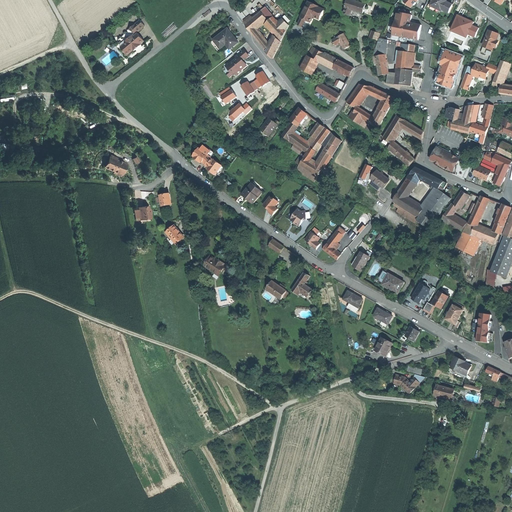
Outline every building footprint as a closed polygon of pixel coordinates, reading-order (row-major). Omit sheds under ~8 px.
[(363,14),(365,5),(364,5),(356,3),(347,0),(343,14),(349,16),(351,10),(356,12),(363,14)] [(434,10),(435,8),(430,6),(432,0),(429,0),(427,7),(434,10)] [(432,0),(430,6),(435,8),(441,11),(442,10),(448,13),(452,4),(445,1),(445,0),(432,0)] [(310,23),(312,19),(312,18),(315,17),(315,18),(319,20),(323,10),(317,8),(317,7),(308,3),(306,7),(305,7),(302,14),(303,14),(301,18),(301,19),(305,21),(310,23)] [(397,3),(389,18),(417,23),(423,8),(397,3)] [(259,44),(267,53),(269,48),(255,31),(264,24),(276,36),(275,37),(281,43),(288,27),(282,20),(277,25),(264,10),(250,21),(245,26),(259,44)] [(460,34),(461,32),(456,30),(460,20),(462,21),(464,18),(464,16),(460,15),(453,31),(460,34)] [(382,32),(410,36),(417,23),(389,18),(382,32)] [(467,19),(464,18),(462,21),(460,20),(456,30),(461,32),(468,35),(468,33),(475,36),(478,28),(472,25),(472,23),(470,22),(471,21),(467,19)] [(130,36),(131,37),(134,35),(135,36),(138,33),(145,28),(139,20),(120,35),(122,38),(124,37),(125,39),(130,36)] [(211,43),(218,52),(227,45),(230,49),(239,43),(234,36),(229,29),(211,43)] [(494,32),(489,30),(483,44),(493,48),(494,46),(496,47),(498,42),(496,42),(497,40),(499,33),(494,32)] [(372,31),(369,38),(377,41),(380,34),(372,31)] [(138,48),(142,45),(141,43),(144,41),(138,33),(135,36),(134,35),(131,37),(125,41),(127,43),(121,47),(127,55),(133,50),(134,51),(138,48)] [(343,34),(332,41),(335,46),(340,43),(344,50),(347,48),(350,46),(343,34)] [(378,42),(373,57),(385,55),(385,43),(386,43),(387,35),(381,34),(379,42),(378,42)] [(267,53),(273,60),(281,43),(275,37),(269,48),(267,53)] [(365,52),(373,55),(377,41),(369,38),(365,52)] [(402,44),(401,52),(409,52),(410,45),(403,44),(402,44)] [(491,55),(493,49),(483,46),(481,51),(491,55)] [(248,54),(245,50),(240,55),(239,54),(235,57),(237,59),(236,60),(236,61),(233,64),(232,72),(231,72),(234,75),(236,73),(238,75),(242,72),(242,69),(247,66),(243,62),(250,57),(248,54)] [(321,62),(334,69),(338,61),(339,60),(325,54),(325,55),(316,50),(311,58),(308,57),(301,70),(312,76),(319,62),(320,63),(321,62)] [(463,57),(446,51),(443,57),(444,58),(442,65),(443,65),(440,73),(441,73),(438,83),(444,86),(445,84),(448,85),(452,86),(457,74),(456,74),(457,70),(458,71),(463,57)] [(401,52),(399,71),(406,72),(407,72),(407,70),(407,67),(409,52),(401,52)] [(385,55),(373,57),(375,65),(378,64),(380,76),(388,74),(389,74),(389,73),(385,55)] [(511,93),(511,84),(502,83),(510,62),(501,59),(499,66),(496,73),(492,86),(501,89),(500,92),(510,93),(511,93)] [(334,69),(350,77),(353,73),(354,69),(338,61),(334,69)] [(488,70),(496,73),(499,66),(489,63),(487,68),(476,64),(474,68),(475,69),(473,75),(478,77),(479,76),(482,77),(486,78),(488,70)] [(468,89),(473,75),(475,69),(474,68),(468,66),(461,87),(468,89)] [(401,85),(405,85),(406,72),(399,71),(399,75),(398,85),(401,85)] [(399,75),(389,73),(389,74),(388,74),(388,82),(398,85),(399,75)] [(337,103),(340,96),(335,93),(322,85),(312,77),(308,84),(317,92),(315,95),(324,101),(326,97),(337,103)] [(338,88),(343,91),(346,85),(341,82),(338,88)] [(378,129),(387,113),(380,109),(374,119),(358,109),(369,93),(384,100),(388,95),(381,92),(372,87),(360,85),(348,103),(356,108),(349,118),(360,125),(364,119),(369,122),(378,129)] [(340,96),(343,91),(338,88),(335,93),(340,96)] [(395,98),(388,95),(384,100),(380,109),(387,113),(395,98)] [(233,114),(231,116),(234,120),(245,111),(247,114),(253,108),(248,103),(244,107),(240,103),(231,112),(233,114)] [(486,117),(490,118),(494,105),(491,104),(486,103),(483,116),(486,117)] [(474,111),(475,105),(468,106),(466,117),(467,123),(458,121),(458,123),(453,122),(452,128),(461,130),(470,133),(471,130),(473,122),(472,122),(474,111)] [(452,119),(451,122),(453,122),(458,123),(458,121),(461,109),(457,109),(453,108),(451,117),(452,117),(452,119)] [(291,122),(293,124),(298,127),(307,115),(304,112),(300,110),(291,122)] [(423,138),(424,132),(398,115),(384,138),(393,144),(390,149),(398,156),(403,149),(394,141),(403,127),(423,138)] [(491,118),(490,118),(486,117),(484,125),(476,123),(473,122),(471,130),(477,132),(474,140),(484,143),(488,127),(489,127),(491,118)] [(504,131),(511,133),(511,119),(505,117),(503,123),(506,124),(504,131)] [(365,128),(369,122),(364,119),(360,125),(365,128)] [(262,131),(270,137),(278,126),(274,123),(270,120),(262,131)] [(284,137),(307,154),(326,128),(320,124),(311,136),(313,137),(308,143),(300,138),(294,134),(298,127),(293,124),(284,137)] [(326,129),(317,142),(321,145),(322,144),(328,138),(331,133),(326,129)] [(268,139),(270,137),(262,131),(260,133),(268,139)] [(335,136),(331,133),(328,138),(322,144),(327,149),(334,136),(335,136)] [(338,139),(334,136),(327,149),(325,152),(326,152),(333,156),(342,142),(338,139)] [(498,151),(511,157),(511,146),(511,147),(504,143),(502,142),(491,139),(489,146),(499,150),(498,151)] [(326,168),(333,156),(326,152),(318,165),(311,160),(321,145),(317,142),(306,157),(307,157),(300,166),(319,178),(322,171),(325,173),(328,169),(326,168)] [(203,146),(201,149),(208,155),(211,151),(203,146)] [(450,172),(452,168),(455,170),(458,163),(460,159),(456,156),(456,154),(440,146),(439,148),(438,147),(432,160),(433,161),(433,162),(438,165),(441,167),(445,170),(450,172)] [(208,155),(201,149),(200,149),(194,157),(197,160),(200,162),(204,163),(206,165),(211,158),(208,155)] [(416,159),(403,149),(398,156),(410,166),(413,163),(416,159)] [(485,158),(493,162),(496,155),(491,153),(488,152),(485,158)] [(493,162),(501,165),(503,166),(510,169),(511,163),(511,159),(497,153),(496,155),(493,162)] [(102,168),(114,171),(114,169),(105,166),(108,155),(107,154),(102,168)] [(296,164),(300,166),(307,157),(306,157),(302,154),(296,164)] [(114,157),(108,155),(105,166),(114,169),(114,171),(117,173),(121,174),(125,160),(114,157)] [(137,155),(132,158),(136,163),(140,160),(137,155)] [(214,160),(211,158),(206,165),(208,167),(208,168),(211,170),(216,175),(223,166),(215,160),(214,160)] [(360,177),(367,180),(374,166),(367,162),(360,177)] [(492,171),(479,165),(474,174),(481,177),(483,178),(488,180),(492,171)] [(495,182),(502,185),(508,172),(510,169),(503,166),(499,174),(495,182)] [(417,184),(418,184),(421,180),(433,186),(439,189),(441,186),(444,188),(448,183),(433,176),(416,168),(409,179),(417,184)] [(382,187),(384,188),(387,184),(390,180),(384,175),(382,173),(378,171),(372,179),(382,187)] [(497,173),(492,171),(488,180),(493,182),(497,173)] [(380,190),(382,187),(372,179),(370,183),(380,190)] [(419,218),(425,208),(423,207),(409,198),(417,184),(409,179),(393,201),(400,206),(419,218)] [(249,201),(252,204),(263,192),(252,183),(242,195),(245,198),(247,197),(250,200),(249,201)] [(442,192),(444,188),(441,186),(439,189),(437,193),(433,191),(423,207),(425,208),(426,209),(429,211),(442,192)] [(458,207),(461,209),(470,196),(466,193),(462,191),(454,205),(458,207)] [(452,198),(442,192),(429,211),(426,209),(418,221),(430,229),(452,198)] [(160,196),(162,206),(172,204),(171,194),(164,195),(160,196)] [(273,194),(270,197),(274,200),(275,199),(279,203),(280,201),(273,194)] [(482,196),(478,205),(485,208),(489,199),(485,198),(482,196)] [(269,212),(273,216),(278,209),(275,207),(279,203),(275,199),(274,200),(270,197),(263,205),(267,209),(268,208),(268,209),(269,209),(269,210),(270,211),(269,212)] [(138,206),(140,217),(150,216),(148,204),(143,205),(138,206)] [(452,215),(458,207),(454,205),(452,204),(447,211),(448,212),(442,220),(462,232),(467,224),(452,215)] [(496,223),(505,226),(511,208),(503,204),(496,223)] [(478,205),(469,224),(476,227),(472,235),(482,239),(495,244),(499,234),(502,235),(504,230),(505,226),(496,223),(493,231),(477,225),(485,208),(478,205)] [(416,223),(419,218),(400,206),(397,211),(416,223)] [(306,211),(302,212),(298,209),(295,215),(291,212),(288,217),(293,221),(295,223),(294,224),(299,227),(303,221),(307,220),(306,211)] [(469,224),(468,223),(464,232),(472,235),(476,227),(469,224)] [(168,231),(176,242),(184,236),(178,229),(175,225),(168,231)] [(340,228),(337,231),(343,236),(346,232),(340,228)] [(314,229),(312,232),(320,238),(322,235),(314,229)] [(348,231),(351,234),(350,235),(353,238),(357,235),(351,229),(348,231)] [(343,236),(337,231),(328,244),(334,248),(334,247),(337,243),(340,240),(343,236)] [(312,232),(305,241),(311,245),(313,246),(313,247),(316,250),(320,244),(317,242),(320,238),(312,232)] [(474,256),(482,239),(472,235),(464,232),(456,247),(474,256)] [(511,238),(504,236),(503,235),(499,246),(502,247),(492,272),(507,279),(511,267),(511,238)] [(281,252),(286,246),(275,239),(271,246),(281,252)] [(323,249),(337,260),(341,255),(334,248),(328,244),(323,249)] [(354,266),(362,271),(371,257),(362,252),(358,259),(354,266)] [(205,266),(221,276),(227,266),(226,265),(227,264),(222,261),(218,258),(217,260),(211,256),(205,266)] [(389,289),(398,294),(405,283),(384,271),(380,278),(385,281),(382,285),(389,289)] [(298,293),(301,288),(306,281),(308,278),(310,275),(306,272),(304,276),(294,290),(298,293)] [(268,289),(283,298),(285,295),(288,290),(285,288),(280,285),(274,280),(268,289)] [(310,294),(314,287),(307,282),(306,281),(301,288),(310,294)] [(417,302),(420,303),(423,297),(426,298),(431,289),(421,284),(412,299),(417,302)] [(432,287),(432,288),(431,289),(426,298),(423,297),(420,303),(426,307),(428,303),(436,289),(432,287)] [(355,294),(348,290),(343,299),(350,303),(358,307),(362,298),(355,294)] [(437,306),(441,308),(448,297),(442,293),(440,292),(433,303),(437,306)] [(359,308),(358,307),(350,303),(348,307),(357,312),(359,308)] [(434,306),(428,303),(426,307),(424,309),(430,313),(434,306)] [(451,322),(456,325),(458,321),(464,310),(463,310),(455,306),(454,305),(446,319),(451,322)] [(379,308),(374,316),(389,324),(394,315),(387,312),(379,308)] [(480,313),(478,341),(490,342),(492,314),(480,313)] [(405,336),(415,341),(420,331),(415,328),(411,326),(405,336)] [(375,350),(385,355),(389,348),(391,344),(382,339),(375,350)] [(451,368),(468,375),(472,366),(466,363),(466,362),(461,359),(456,357),(451,368)] [(487,367),(485,373),(498,378),(500,372),(494,370),(487,367)] [(506,375),(500,372),(498,378),(504,381),(506,375)] [(409,382),(404,377),(401,376),(397,375),(394,384),(400,386),(408,395),(415,388),(409,382)] [(414,377),(409,382),(415,388),(420,383),(414,377)] [(434,394),(452,398),(454,390),(445,388),(437,385),(434,394)] [(495,396),(492,405),(500,407),(502,398),(495,396)]
